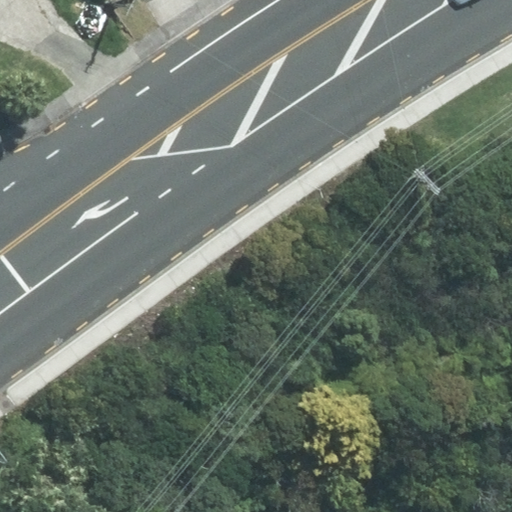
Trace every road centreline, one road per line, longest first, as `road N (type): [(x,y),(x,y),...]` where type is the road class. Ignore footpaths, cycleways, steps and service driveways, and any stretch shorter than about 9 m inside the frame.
road 1 (secondary): [(0,217),(112,139),(255,99)]
road 2 (secondary): [(255,99),(166,217),(70,292)]
road 3 (secondary): [(414,0),(255,99)]
